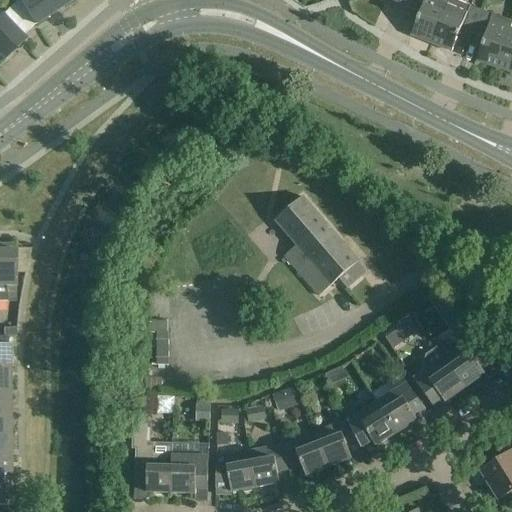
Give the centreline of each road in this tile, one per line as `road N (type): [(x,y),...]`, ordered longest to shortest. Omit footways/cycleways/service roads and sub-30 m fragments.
road 1 (tertiary): [(174,15),(258,23),(511,153)]
road 2 (tertiary): [(0,134),(136,31),(174,15)]
road 3 (residential): [(281,511),(371,491),(431,462)]
